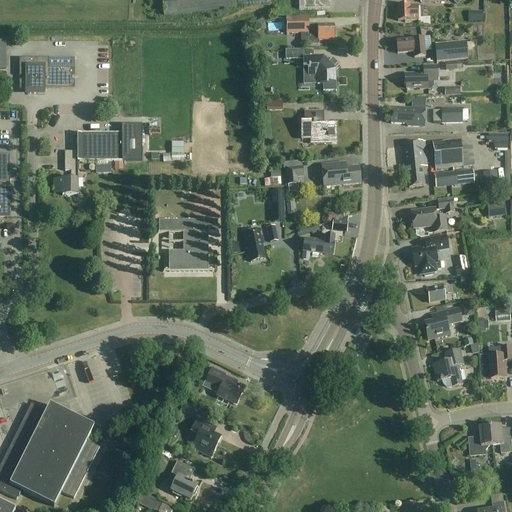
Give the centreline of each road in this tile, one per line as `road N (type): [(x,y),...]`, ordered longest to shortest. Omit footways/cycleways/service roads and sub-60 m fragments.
road 1 (secondary): [(350,299),(373,225),(375,0)]
road 2 (tertiary): [(14,368),(129,330),(197,337)]
road 3 (residential): [(350,299),(317,287),(212,308),(197,337)]
